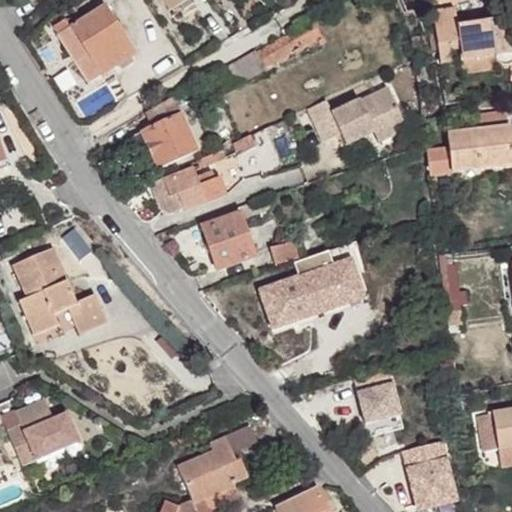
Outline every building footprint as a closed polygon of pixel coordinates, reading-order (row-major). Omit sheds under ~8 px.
[(168,11),(185,0),(175,0),(165,6),(168,11)] [(134,54),(104,6),(57,35),(66,51),(79,42),(87,55),(74,64),(88,85),(134,54)] [(431,12),(440,65),(459,62),(494,57),(495,62),(497,64),(500,66),(502,66),(504,67),(506,67),(509,66),(511,63),(511,25),(511,18),(457,26),(455,9),(431,12)] [(256,53),(263,68),(321,36),(312,20),(256,53)] [(79,42),(66,51),(74,64),(87,55),(79,42)] [(216,73),(224,89),(263,68),(255,51),(216,73)] [(459,62),(461,76),(506,70),(506,67),(504,67),(502,66),(500,66),(497,64),(495,62),(494,57),(459,62)] [(308,110),(323,143),(340,135),(345,145),(372,132),(402,119),(388,88),(332,114),(326,101),(308,110)] [(145,114),(152,126),(179,114),(172,99),(145,114)] [(507,127),(505,111),(476,114),(478,131),(507,127)] [(152,126),(140,132),(141,133),(158,170),(197,151),(180,113),(179,114),(152,126)] [(378,143),(407,129),(402,119),(372,132),(378,143)] [(444,127),(443,119),(422,122),(422,130),(444,127)] [(426,152),(430,176),(498,168),(496,157),(511,154),(511,146),(509,127),(507,127),(478,131),(448,135),(449,148),(426,152)] [(158,170),(141,133),(128,140),(144,176),(158,170)] [(231,145),(234,153),(241,150),(242,153),(255,146),(250,136),(231,145)] [(0,170),(8,167),(0,144),(0,170)] [(213,154),(216,162),(225,159),(222,151),(213,154)] [(199,169),(216,162),(213,154),(196,162),(199,169)] [(511,165),(511,154),(496,157),(498,168),(511,165)] [(184,213),(226,196),(219,178),(215,179),(212,172),(197,178),(193,168),(162,180),(162,179),(149,184),(158,210),(169,215),(183,210),(184,213)] [(431,200),(433,214),(443,212),(441,199),(431,200)] [(201,228),(215,271),(254,258),(239,215),(224,220),(222,216),(211,220),(212,224),(201,228)] [(304,257),(301,241),(293,243),(297,260),(304,257)] [(269,248),(274,267),(297,260),(293,243),(269,248)] [(13,245),(0,250),(0,253),(3,261),(17,254),(13,245)] [(53,249),(13,267),(28,301),(19,304),(33,338),(59,326),(54,316),(68,310),(79,336),(107,323),(95,296),(77,304),(53,249)] [(337,292),(355,286),(343,250),(291,267),(295,281),(255,293),(268,333),(342,309),(337,292)] [(440,268),(446,311),(454,310),(447,267),(440,268)] [(355,286),(337,292),(342,309),(360,304),(355,286)] [(446,311),(449,327),(462,325),(460,310),(454,310),(446,311)] [(355,386),(368,439),(402,429),(389,377),(355,386)] [(44,400),(31,405),(36,415),(48,410),(44,400)] [(21,427),(7,433),(21,467),(80,442),(67,412),(52,419),(48,410),(36,415),(31,405),(14,412),(21,427)] [(511,410),(478,416),(483,452),(499,449),(511,446),(511,410)] [(0,418),(7,433),(21,427),(14,412),(0,418)] [(208,511),(203,499),(233,486),(233,484),(247,478),(240,459),(235,461),(232,453),(236,451),(257,442),(249,426),(209,444),(212,452),(176,467),(191,502),(177,508),(164,502),(160,511),(208,511)] [(355,457),(364,467),(376,456),(367,446),(355,457)] [(511,465),(511,446),(499,449),(502,467),(511,465)] [(208,511),(210,511),(239,499),(233,486),(203,499),(208,511)] [(329,511),(318,488),(274,510),(275,511),(329,511)]
